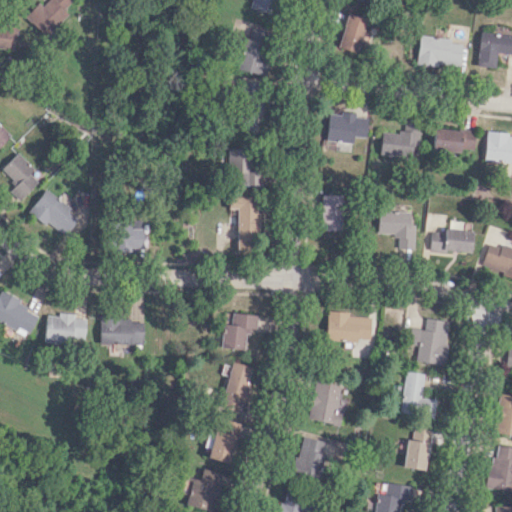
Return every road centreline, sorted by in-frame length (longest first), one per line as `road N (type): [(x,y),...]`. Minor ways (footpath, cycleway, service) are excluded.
road 1 (residential): [(0,230),(27,256),(85,279),(416,282),(511,309)]
road 2 (residential): [(318,0),(295,77),(289,328),(249,511)]
road 3 (residential): [(511,100),(295,77)]
road 4 (residential): [(484,300),(450,507)]
